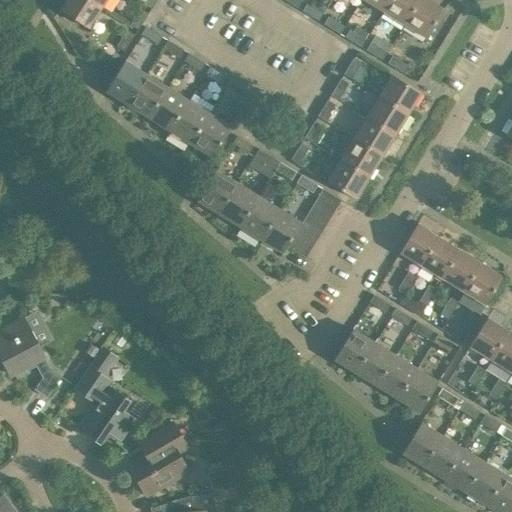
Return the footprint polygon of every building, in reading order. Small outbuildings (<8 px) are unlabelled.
[(103,7),(91,0),(67,0),(61,11),(89,29),(103,7)] [(152,9),(157,0),(146,0),(144,4),(152,9)] [(391,0),(365,0),(384,12),(391,0)] [(391,0),(384,12),(405,24),(420,0),(391,0)] [(444,9),(429,0),(420,0),(405,24),(427,38),(444,9)] [(319,21),(324,13),(328,6),(320,1),(315,8),(307,3),(302,11),(319,21)] [(138,30),(149,13),(141,8),(130,24),(138,30)] [(340,34),(345,26),(328,16),(324,24),(340,34)] [(158,44),(163,37),(146,26),(141,34),(158,44)] [(361,47),(366,39),(350,29),(345,37),(361,47)] [(124,51),(135,35),(127,30),(116,46),(124,51)] [(180,58),(184,50),(168,40),(163,48),(180,58)] [(383,41),(379,47),(387,52),(391,46),(383,41)] [(382,60),(387,52),(379,47),(371,42),(366,50),(382,60)] [(200,71),(205,63),(189,53),(184,61),(200,71)] [(404,74),(409,66),(392,56),(388,64),(404,74)] [(351,79),(362,62),(354,57),(344,74),(351,79)] [(107,91),(128,105),(146,74),(126,61),(107,91)] [(221,84),(226,76),(210,66),(205,74),(221,84)] [(168,87),(146,74),(128,105),(149,118),(168,87)] [(380,97),(408,114),(422,93),(393,75),(380,97)] [(242,97),(247,89),(231,79),(226,87),(242,97)] [(339,100),(349,83),(341,79),(331,95),(339,100)] [(188,100),(168,87),(149,118),(170,131),(188,100)] [(364,114),(348,100),(357,89),(356,88),(331,118),(348,133),(364,114)] [(408,114),(380,97),(367,118),(395,135),(408,114)] [(191,144),(202,126),(210,114),(188,100),(170,131),(191,144)] [(325,121),(335,105),(328,100),(318,116),(325,121)] [(231,127),(210,114),(202,126),(191,144),(213,157),(231,127)] [(395,135),(367,118),(354,139),(382,157),(395,135)] [(312,142),(322,126),(314,121),(304,138),(312,142)] [(249,153),(254,145),(237,135),(232,143),(249,153)] [(382,157),(354,139),(341,160),(369,178),(382,157)] [(299,164),(309,148),(301,143),(291,159),(299,164)] [(271,167),(276,159),(259,149),(254,157),(271,167)] [(369,178),(341,160),(328,182),(356,199),(369,178)] [(292,180),(297,172),(280,162),(275,170),(292,180)] [(219,214),(220,213),(238,183),(216,170),(198,201),(219,214)] [(313,193),(318,185),(301,175),(296,183),(313,193)] [(219,214),(240,227),(259,196),(238,183),(220,213),(219,214)] [(317,199),(335,210),(342,200),(323,189),(317,199)] [(280,209),(259,196),(240,227),(261,240),(280,209)] [(330,219),(335,210),(317,199),(311,208),(330,219)] [(324,229),(330,219),(311,208),(305,217),(324,229)] [(283,253),(288,246),(290,242),(294,236),(300,227),(302,223),(280,209),(261,240),(283,253)] [(302,223),(300,227),(318,238),(324,229),(305,217),(302,223)] [(422,266),(438,239),(439,238),(417,224),(400,253),(422,266)] [(300,227),(294,236),(312,248),(318,238),(300,227)] [(294,236),(290,242),(288,246),(306,258),(312,248),(294,236)] [(439,238),(438,239),(422,266),(443,279),(460,251),(439,238)] [(482,263),(460,251),(443,279),(464,292),(482,263)] [(503,277),(482,263),(464,292),(486,305),(503,277)] [(406,293),(416,276),(408,271),(398,288),(406,293)] [(427,306),(437,289),(429,284),(419,301),(427,306)] [(386,313),(391,304),(374,294),(369,302),(386,313)] [(458,302),(450,298),(440,314),(448,319),(458,302)] [(407,326),(411,319),(396,309),(391,316),(407,326)] [(470,331),(480,315),(472,310),(462,327),(470,331)] [(47,398),(61,377),(50,369),(24,319),(0,331),(0,355),(11,376),(36,362),(44,378),(36,390),(47,398)] [(491,360),(502,343),(509,332),(487,319),(470,347),(491,360)] [(428,339),(432,331),(417,322),(412,330),(428,339)] [(334,359),(356,373),(375,342),(353,329),(334,359)] [(511,333),(509,332),(502,343),(491,360),(511,372),(511,333)] [(450,352),(455,344),(438,334),(433,342),(450,352)] [(356,373),(377,386),(396,356),(375,342),(356,373)] [(120,438),(133,419),(122,411),(128,401),(100,382),(116,360),(101,350),(75,388),(97,403),(80,429),(100,443),(109,431),(120,438)] [(398,399),(416,368),(396,356),(377,386),(398,399)] [(475,386),(485,370),(477,365),(467,381),(475,386)] [(438,382),(416,368),(398,399),(419,412),(438,382)] [(496,400),(506,384),(499,379),(489,395),(496,400)] [(453,406),(458,398),(442,388),(437,396),(453,406)] [(475,419),(480,411),(463,401),(459,409),(475,419)] [(500,425),(485,415),(480,423),(496,432),(500,425)] [(188,472),(178,455),(188,449),(173,422),(138,442),(146,456),(130,466),(147,496),(188,472)] [(423,467),(442,436),(421,423),(402,454),(423,467)] [(511,432),(506,428),(501,436),(511,442),(511,432)] [(423,467),(445,480),(463,449),(442,436),(423,467)] [(466,493),(485,462),(463,449),(445,480),(466,493)] [(466,493),(487,506),(506,475),(485,462),(466,493)] [(234,483),(247,479),(242,465),(230,469),(234,483)] [(511,511),(511,478),(506,475),(487,506),(497,511),(511,511)] [(212,511),(216,511),(212,489),(177,499),(178,511),(212,511)] [(15,511),(3,496),(0,499),(0,511),(15,511)]
